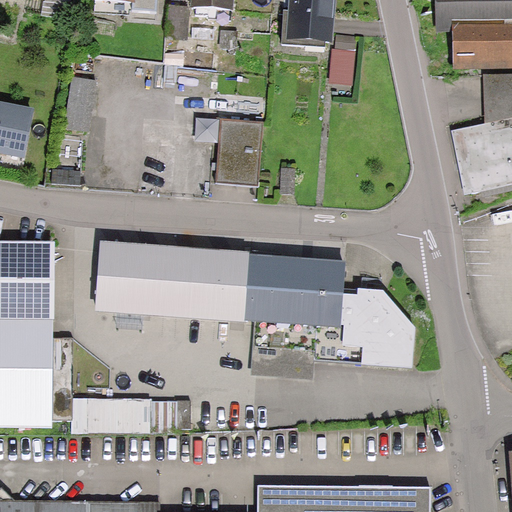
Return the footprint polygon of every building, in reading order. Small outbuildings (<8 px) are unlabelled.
[(70,3),(49,0),(42,0),(39,26),(66,30),(67,20),(70,3)] [(86,0),(70,0),(70,3),(67,20),(83,22),(86,0)] [(149,0),(148,29),(190,32),(191,19),(180,19),(181,0),(178,0),(149,0)] [(329,0),(289,0),(289,8),(280,8),(277,36),(327,40),(329,0)] [(511,0),(434,0),(435,24),(451,24),(451,59),(511,58),(511,0)] [(353,29),(336,28),(332,77),(349,78),(353,29)] [(511,66),(487,66),(487,117),(509,114),(511,113),(511,66)] [(93,72),(67,68),(59,120),(85,124),(93,72)] [(32,114),(0,107),(0,157),(23,162),(32,114)] [(260,117),(215,115),(212,181),(256,183),(260,117)] [(507,122),(458,129),(465,186),(511,180),(511,153),(510,153),(507,122)] [(293,164),(275,163),(274,188),(292,189),(293,164)] [(48,235),(0,235),(0,311),(48,311),(48,235)] [(258,315),(338,320),(341,284),(342,255),(100,239),(96,304),(258,315)] [(338,320),(336,353),(409,358),(411,327),(375,287),(341,284),(338,320)] [(0,412),(48,412),(48,329),(48,311),(0,311),(0,412)] [(338,320),(258,315),(254,364),(308,368),(309,351),(336,353),(338,320)] [(190,424),(190,395),(87,395),(87,429),(173,429),(173,424),(190,424)] [(156,509),(156,511),(427,511),(428,480),(258,480),(258,509),(156,509)] [(156,493),(0,492),(0,511),(156,511),(156,509),(156,493)]
